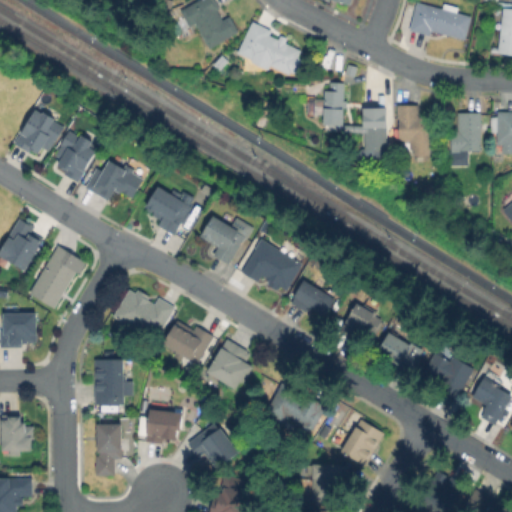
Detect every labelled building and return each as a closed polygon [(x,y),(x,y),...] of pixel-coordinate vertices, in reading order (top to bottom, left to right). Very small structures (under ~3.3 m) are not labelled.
[(217,10),(223,20),(230,16),(238,31),(210,47),(196,22),(190,25),(181,10),(198,0),(216,0),(221,8),(217,10)] [(418,1),(443,8),(444,2),(458,6),(457,12),(471,16),(465,38),(432,28),(430,34),(411,29),(418,1)] [(504,7),(511,7),(511,53),(499,52),(499,51),(491,51),(492,45),(499,45),(504,7)] [(301,50),(290,71),(273,62),(269,68),(238,52),(253,20),(272,30),(270,34),(301,50)] [(345,82),(344,125),(323,124),(323,90),(330,90),(330,82),(345,82)] [(66,123),(50,151),(40,146),(35,154),(15,142),(35,105),(66,123)] [(430,118),(430,153),(397,153),(397,128),(400,128),(400,106),(421,107),(421,118),(430,118)] [(511,151),(504,151),(504,144),(496,144),(496,133),(490,133),(490,112),(511,112),(511,151)] [(481,115),(481,151),(454,151),(454,124),(458,124),(458,115),(481,115)] [(387,149),(366,150),(365,124),(386,124),(387,149)] [(71,132),(88,144),(89,142),(99,148),(77,181),(66,175),(70,169),(61,163),(65,157),(58,153),(71,132)] [(109,162),(143,181),(133,197),(118,189),(109,203),(83,188),(96,166),(104,171),(109,162)] [(194,207),(176,236),(158,224),(162,217),(145,206),(158,185),(194,207)] [(511,198),(500,208),(511,222),(511,198)] [(246,237),(230,264),(214,254),(220,246),(205,236),(216,218),(246,237)] [(36,229),(31,237),(41,244),(25,269),(0,252),(0,240),(4,234),(12,236),(23,219),(37,228),(36,229)] [(300,263),(282,292),(248,271),(247,272),(244,270),(262,239),(300,263)] [(85,263),(56,308),(31,293),(60,247),(85,263)] [(339,295),(326,315),(296,296),(308,276),(339,295)] [(138,287),(149,294),(144,302),(152,307),(159,295),(177,306),(154,341),(116,316),(132,291),(134,293),(138,287)] [(381,325),(374,337),(363,329),(358,336),(347,329),(352,321),(348,318),(359,302),(385,319),(381,325)] [(39,312),(39,343),(22,343),(22,349),(0,349),(0,331),(5,331),(5,312),(39,312)] [(212,338),(198,363),(186,356),(184,359),(168,350),(170,346),(167,344),(181,320),(212,338)] [(412,345),(408,353),(419,360),(411,374),(391,362),(392,361),(378,353),(382,346),(383,347),(391,333),(412,345)] [(256,366),(243,391),(211,374),(228,341),(250,352),(246,360),(256,366)] [(437,350),(451,359),(453,355),(473,367),(455,398),(440,389),(445,380),(443,379),(441,383),(424,372),(437,350)] [(124,396),(124,404),(98,404),(98,361),(124,361),(124,396)] [(511,394),(511,396),(499,418),(485,409),(487,405),(473,396),(485,376),(500,385),(499,387),(511,394)] [(326,408),(311,432),(286,416),(284,420),(267,409),(284,382),(326,408)] [(181,409),(181,440),(140,440),(140,416),(152,416),(152,409),(181,409)] [(36,426),(36,438),(31,438),(30,451),(18,451),(18,455),(11,455),(11,450),(4,450),(4,416),(22,417),(22,426),(36,426)] [(385,431),(365,463),(343,449),(363,417),(385,431)] [(216,423),(237,453),(216,469),(204,453),(200,456),(185,436),(194,429),(199,435),(216,423)] [(121,427),(121,469),(115,469),(115,474),(99,474),(99,426),(121,427)] [(343,465),(341,506),(313,505),(315,464),(343,465)] [(465,486),(449,511),(447,511),(425,499),(441,472),(465,486)] [(244,476),(244,490),(246,490),(246,511),(209,511),(209,490),(222,490),(222,476),(244,476)] [(0,511),(0,479),(32,480),(32,498),(19,497),(19,511),(0,511)] [(511,510),(511,511),(463,511),(478,489),(511,510)]
